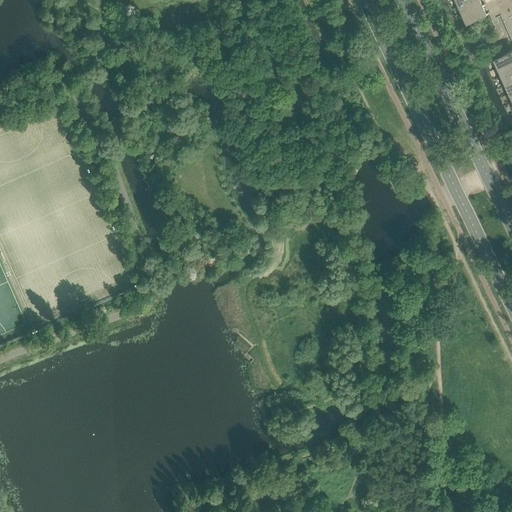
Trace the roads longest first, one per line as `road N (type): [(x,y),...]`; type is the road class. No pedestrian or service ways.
road 1 (secondary): [(366,0),(511,302)]
road 2 (secondary): [(511,224),(404,0)]
